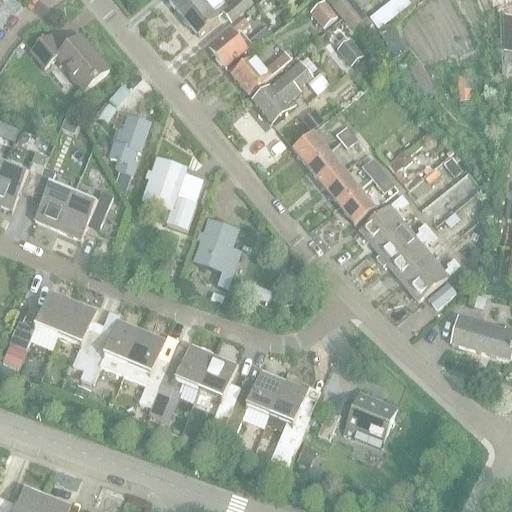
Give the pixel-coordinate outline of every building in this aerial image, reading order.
[(184,20),(204,3),(200,0),(167,0),(167,1),(184,20)] [(240,0),(224,14),(232,24),(253,6),(248,0),(240,0)] [(351,0),(336,0),(331,5),(347,25),(346,26),(357,40),(373,27),(351,0)] [(395,0),(370,20),(378,31),(410,6),(405,0),(395,0)] [(487,0),(492,11),(503,6),(500,0),(487,0)] [(204,3),(184,20),(199,39),(219,22),(204,3)] [(310,16),(323,33),(338,21),(324,5),(310,16)] [(266,30),(246,47),(240,39),(252,29),(247,22),(211,52),(227,72),(250,53),(251,54),(266,42),(267,42),(272,38),(266,30)] [(380,36),(393,56),(404,49),(391,29),(380,36)] [(81,40),(64,54),(51,39),(31,56),(45,72),(57,62),(84,95),(109,74),(81,40)] [(337,52),(351,70),(364,59),(350,42),(337,52)] [(233,78),(250,98),(285,69),(291,63),(285,56),(265,72),(254,60),(233,78)] [(254,104),(273,128),(296,109),(292,104),(301,96),(298,92),(313,80),(301,65),(254,104)] [(457,79),(459,103),(477,102),(476,78),(457,79)] [(136,154),(140,156),(150,128),(128,120),(119,148),(115,147),(110,161),(118,163),(116,168),(120,169),(118,174),(132,179),(135,171),(131,169),(136,154)] [(342,146),(353,137),(340,121),(329,130),(342,146)] [(0,124),(0,137),(14,143),(18,132),(0,124)] [(353,137),(342,146),(347,152),(358,144),(353,137)] [(310,172),(329,157),(313,138),(294,153),(310,172)] [(454,141),(439,153),(449,166),(464,155),(454,141)] [(396,161),(388,168),(396,176),(403,170),(404,171),(413,163),(404,152),(395,160),(396,161)] [(37,156),(28,178),(20,195),(31,200),(48,160),(37,156)] [(325,191),(344,176),(329,157),(310,172),(325,191)] [(48,160),(31,200),(42,205),(50,188),(55,176),(44,171),(48,161),(48,160)] [(373,184),(384,175),(373,161),(362,170),(373,184)] [(167,228),(187,235),(197,207),(177,200),(186,171),(158,162),(144,205),(172,215),(167,228)] [(4,168),(0,177),(0,210),(12,215),(20,195),(28,178),(4,168)] [(384,175),(373,184),(383,197),(394,188),(384,175)] [(341,210),(360,195),(344,176),(325,191),(341,210)] [(57,235),(73,198),(50,188),(42,205),(34,225),(57,235)] [(96,207),(89,225),(100,230),(113,200),(101,195),(96,207)] [(360,195),(341,210),(357,230),(375,214),(375,213),(381,208),(373,199),(367,204),(360,195)] [(73,198),(57,235),(80,245),(89,225),(96,207),(73,198)] [(443,225),(467,210),(460,198),(435,212),(443,225)] [(374,251),(403,228),(394,216),(398,213),(401,214),(408,208),(401,199),(360,233),(374,251)] [(430,233),(442,224),(430,208),(418,217),(430,233)] [(218,290),(227,294),(234,275),(225,271),(237,235),(210,225),(195,267),(223,276),(218,290)] [(403,228),(374,251),(380,258),(376,261),(383,270),(387,267),(389,269),(430,235),(424,227),(417,234),(417,236),(413,240),(403,228)] [(403,287),(432,263),(423,251),(427,248),(429,249),(437,243),(430,235),(389,269),(403,287)] [(432,263),(403,287),(418,305),(459,271),(453,263),(445,269),(447,272),(442,276),(432,263)] [(28,287),(38,292),(45,277),(35,273),(28,287)] [(428,304),(436,313),(456,296),(448,287),(428,304)] [(59,342),(75,303),(51,293),(42,314),(31,309),(23,326),(19,325),(10,347),(26,354),(35,333),(59,342)] [(82,384),(101,339),(89,334),(98,313),(75,303),(59,342),(81,351),(73,371),(84,375),(81,384),(82,384)] [(511,337),(494,333),(494,331),(460,322),(453,350),(511,365),(511,337)] [(124,380),(144,333),(120,323),(112,344),(101,339),(82,384),(94,389),(101,371),(124,380)] [(152,410),(169,368),(158,364),(167,343),(144,333),(124,380),(147,389),(140,406),(152,410)] [(198,392),(215,355),(192,346),(181,372),(169,368),(152,410),(150,417),(164,423),(172,402),(170,401),(177,384),(198,392)] [(215,355),(198,393),(222,403),(219,410),(212,427),(224,433),(241,392),(229,388),(239,365),(215,355)] [(269,419),(285,381),(262,372),(252,397),(241,392),(224,433),(236,437),(244,417),(244,416),(247,410),(269,419)] [(285,381),(269,419),(287,427),(271,465),(289,472),(316,406),(306,401),(310,392),(285,381)] [(359,397),(343,436),(381,452),(384,445),(397,413),(359,397)] [(318,439),(329,444),(339,421),(327,416),(318,439)] [(295,469),(308,474),(317,454),(304,448),(295,469)] [(14,508),(12,511),(40,511),(47,497),(23,487),(14,508)] [(68,511),(71,506),(47,497),(40,511),(68,511)] [(161,511),(164,499),(153,497),(150,511),(161,511)]
